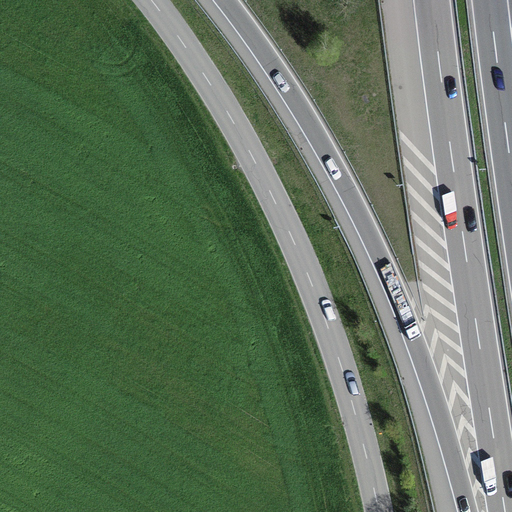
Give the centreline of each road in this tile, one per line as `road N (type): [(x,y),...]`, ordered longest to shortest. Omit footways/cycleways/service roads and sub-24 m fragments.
road 1 (motorway): [(224,0),(294,98),(367,228),(435,397),(468,511)]
road 2 (tertiary): [(379,511),(343,372),(295,245),(234,123),(150,0)]
road 3 (motorway): [(431,0),(505,511)]
road 4 (motorway): [(511,173),(493,30)]
